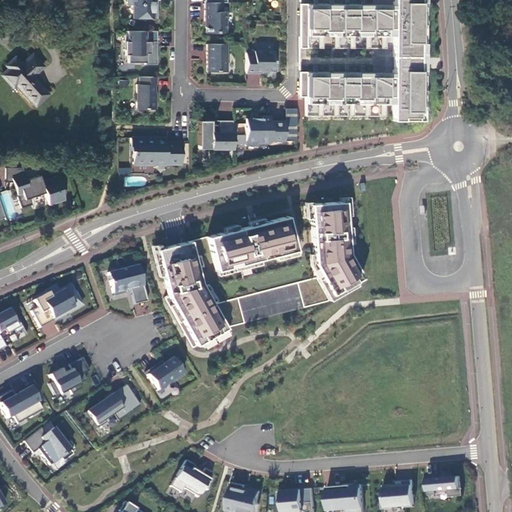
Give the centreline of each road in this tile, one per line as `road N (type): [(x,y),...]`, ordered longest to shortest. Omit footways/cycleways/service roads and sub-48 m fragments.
road 1 (tertiary): [(0,278),(110,223),(220,188),(460,146)]
road 2 (residential): [(237,449),(261,464),(298,465),(489,449)]
road 3 (residential): [(471,233),(489,449)]
road 4 (residential): [(179,86),(189,94),(284,90),(290,0)]
road 5 (tertiary): [(453,0),(460,146)]
road 6 (residential): [(0,377),(80,333),(112,340)]
